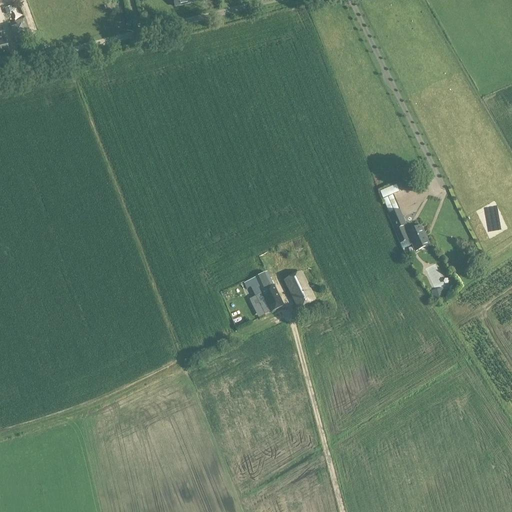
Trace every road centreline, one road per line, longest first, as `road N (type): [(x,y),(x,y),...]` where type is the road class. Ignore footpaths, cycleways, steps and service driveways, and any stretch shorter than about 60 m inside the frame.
road 1 (track): [(288,312),(83,411),(0,437)]
road 2 (residential): [(66,50),(270,0)]
